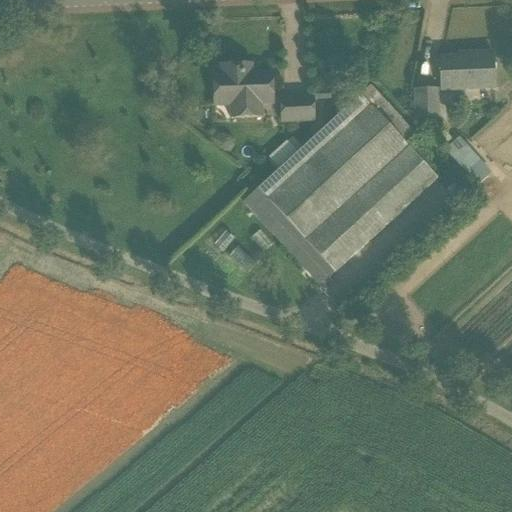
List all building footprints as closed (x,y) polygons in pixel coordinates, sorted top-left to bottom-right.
[(441,94),(494,92),(493,54),(468,55),(468,59),(440,60),(441,94)] [(254,74),(253,64),(220,66),(220,75),(212,75),(214,109),(230,108),(230,121),(264,119),(264,107),(274,107),(273,73),(254,74)] [(360,96),(243,204),(292,257),(306,243),(334,274),(437,179),(406,145),(415,137),(370,87),(365,91),(364,90),(359,94),(360,96)] [(417,121),(440,120),(438,90),(416,91),(417,121)] [(281,125),(315,123),(314,98),(280,100),(281,125)] [(439,140),(445,146),(452,140),(446,134),(439,140)] [(477,187),(488,177),(456,141),(445,151),(477,187)]
